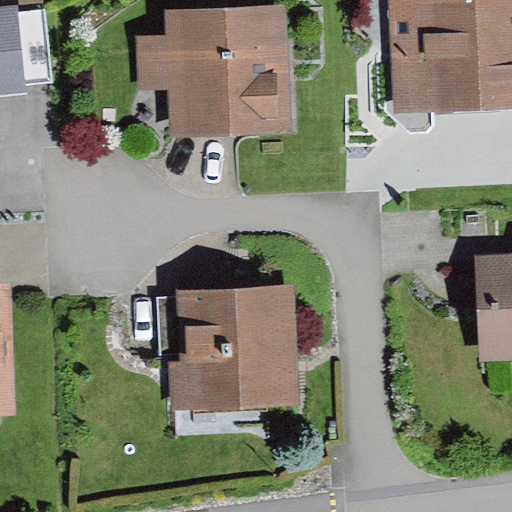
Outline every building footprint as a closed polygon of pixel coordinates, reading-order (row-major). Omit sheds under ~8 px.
[(511,0),(387,0),(394,120),(511,113),(511,0)] [(287,10),(166,13),(167,38),(138,39),(139,92),(173,91),(174,143),(290,139),(287,10)] [(44,11),(0,15),(0,104),(23,102),(21,85),(51,82),(44,11)] [(511,258),(474,261),(480,367),(511,364),(511,258)] [(11,289),(0,289),(0,420),(14,420),(11,289)] [(290,294),(159,299),(161,357),(183,356),(181,364),(169,365),(171,413),(295,409),(290,294)]
